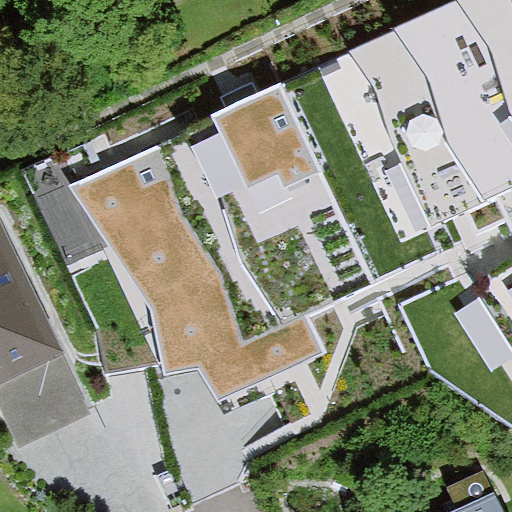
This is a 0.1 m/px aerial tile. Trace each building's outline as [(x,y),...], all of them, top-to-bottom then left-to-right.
[(452,246),(511,217),(511,0),(461,0),(337,59),(383,154),(395,148),(432,227),(440,222),(452,246)] [(282,86),(215,116),(247,188),(281,173),(288,188),(321,173),(282,86)] [(197,366),(218,399),(324,354),(307,316),(246,342),(226,278),(182,213),(158,148),(71,190),(152,308),(165,372),(197,366)] [(0,219),(0,409),(19,449),(92,414),(63,354),(65,353),(50,323),(0,219)] [(511,272),(480,296),(511,346),(511,272)] [(455,511),(504,511),(496,496),(491,498),(480,475),(445,491),(455,511)]
